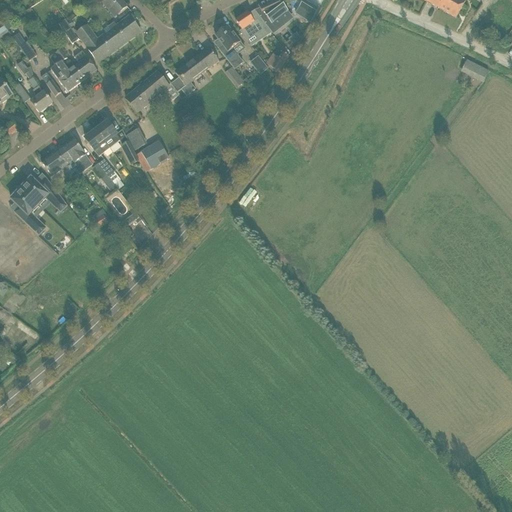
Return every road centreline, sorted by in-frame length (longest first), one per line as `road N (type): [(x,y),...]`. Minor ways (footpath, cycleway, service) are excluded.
road 1 (tertiary): [(0,406),(177,237),(248,154),(326,39)]
road 2 (unclassified): [(0,170),(170,37)]
road 3 (track): [(511,66),(372,0)]
